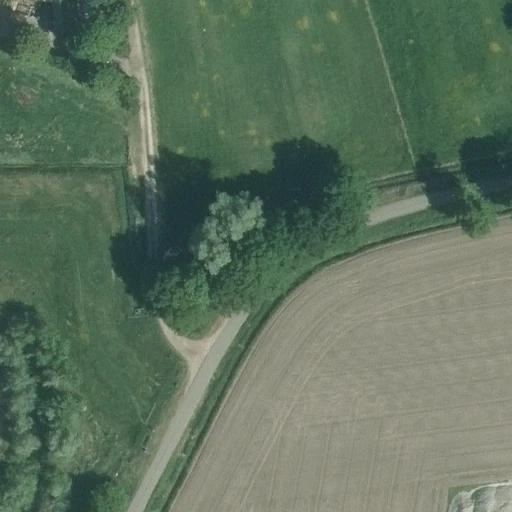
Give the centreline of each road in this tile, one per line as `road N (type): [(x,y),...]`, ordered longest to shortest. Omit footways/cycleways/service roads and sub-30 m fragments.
road 1 (unclassified): [(133,511),(209,361),(261,282),(311,243),(381,213),(511,182)]
road 2 (track): [(209,361),(185,349),(154,286),(124,0)]
